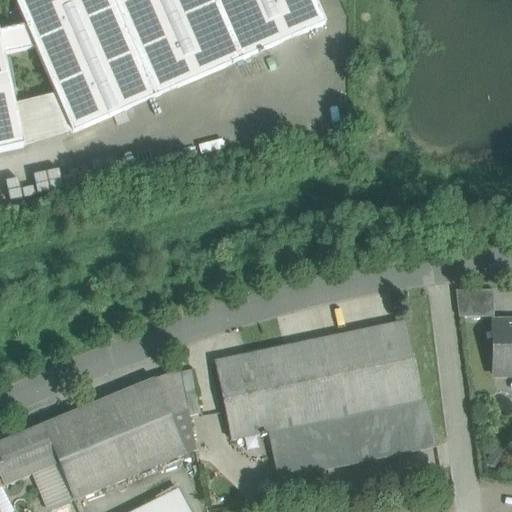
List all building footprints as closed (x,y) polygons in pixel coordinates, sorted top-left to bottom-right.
[(27,0),(15,5),(25,27),(34,50),(71,136),(324,26),(313,0),(27,0)] [(0,154),(23,149),(2,57),(34,50),(25,27),(18,29),(19,30),(15,31),(15,30),(10,31),(10,32),(6,33),(6,32),(3,32),(3,33),(0,34),(0,154)] [(494,293),(455,293),(459,319),(494,319),(494,293)] [(404,324),(248,357),(264,436),(261,436),(262,439),(266,438),(267,438),(269,437),(268,435),(421,403),(404,324)] [(511,324),(500,324),(500,339),(498,339),(494,343),(494,355),(498,359),(500,359),(500,377),(511,377),(511,324)] [(248,357),(216,364),(232,442),(261,436),(264,436),(248,357)] [(180,371),(154,382),(170,420),(188,412),(181,374),(180,371)] [(200,416),(191,372),(181,374),(188,412),(189,418),(200,416)] [(154,382),(43,427),(58,466),(74,503),(185,457),(170,420),(154,382)] [(421,403),(268,435),(269,437),(278,481),(436,448),(427,404),(421,406),(421,403)] [(189,418),(188,412),(170,420),(185,457),(196,452),(189,418)] [(58,466),(43,427),(0,445),(0,482),(3,489),(30,477),(58,466)] [(58,466),(30,477),(44,511),(58,511),(75,505),(74,503),(58,466)] [(188,511),(178,492),(138,511),(188,511)]
